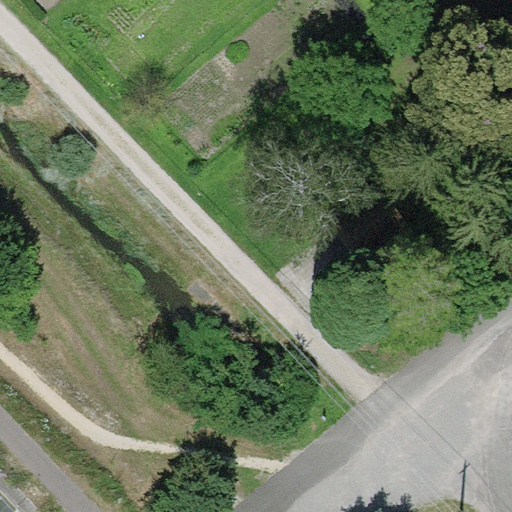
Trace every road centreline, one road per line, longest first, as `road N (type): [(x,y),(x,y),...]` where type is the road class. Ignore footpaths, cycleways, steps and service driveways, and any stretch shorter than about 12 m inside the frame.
road 1 (track): [(0,21),(386,406)]
road 2 (residential): [(511,303),(262,511)]
road 3 (track): [(483,511),(386,406)]
